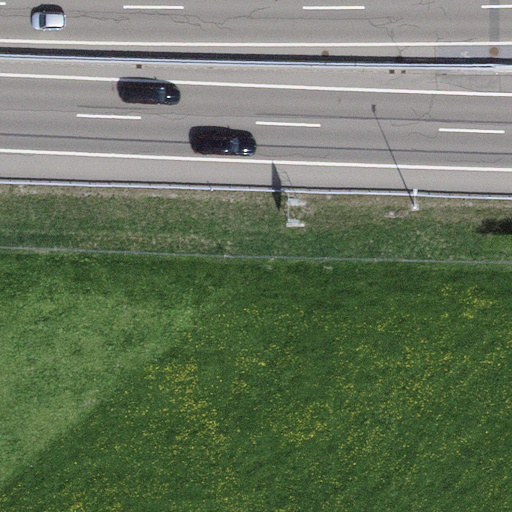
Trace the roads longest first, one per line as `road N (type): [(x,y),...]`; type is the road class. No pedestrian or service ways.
road 1 (motorway): [(0,114),(511,134)]
road 2 (motorway): [(511,5),(0,2)]
